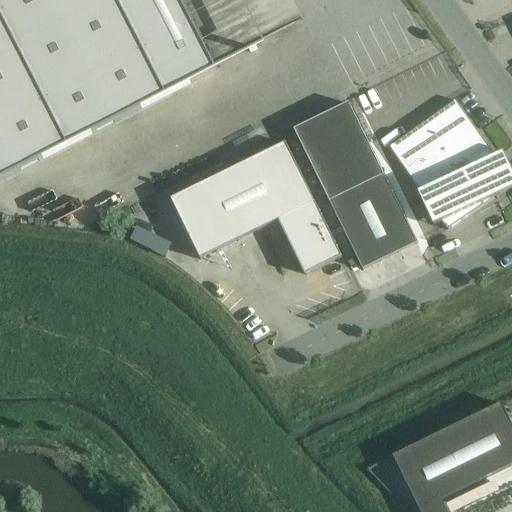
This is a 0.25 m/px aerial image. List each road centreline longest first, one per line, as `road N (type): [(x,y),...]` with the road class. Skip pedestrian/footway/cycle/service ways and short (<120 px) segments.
road 1 (unclassified): [(272,365),(511,249)]
road 2 (unclassified): [(511,106),(435,0)]
